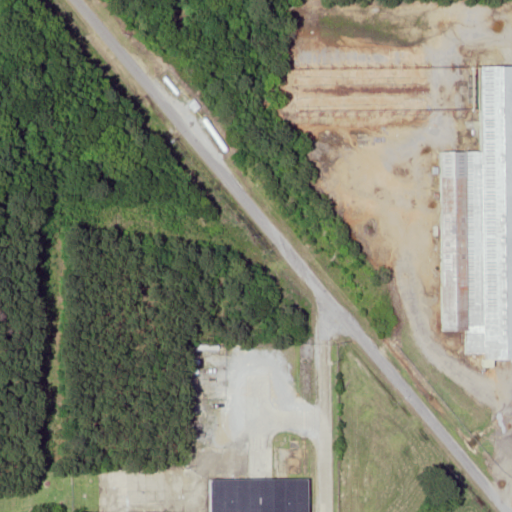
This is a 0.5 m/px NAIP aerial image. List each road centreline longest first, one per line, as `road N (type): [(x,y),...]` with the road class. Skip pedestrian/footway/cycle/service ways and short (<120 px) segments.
road 1 (residential): [(75,0),(301,266)]
road 2 (residential): [(511,511),(301,266)]
